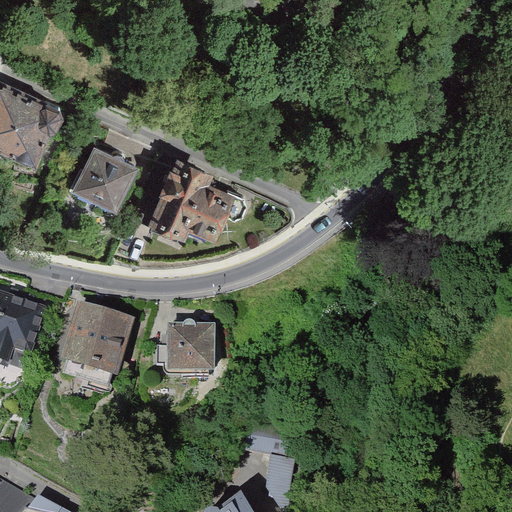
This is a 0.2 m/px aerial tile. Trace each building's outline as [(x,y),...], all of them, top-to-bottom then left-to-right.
[(38,99),(0,82),(0,139),(30,153),(44,124),(51,121),(57,109),(55,104),(42,98),(38,99)] [(133,165),(94,146),(74,184),(114,204),(133,165)] [(211,171),(181,159),(153,219),(185,233),(189,224),(216,235),(225,214),(237,219),(245,216),(250,206),(247,198),(206,181),(211,171)] [(49,308),(0,291),(0,366),(26,375),(49,308)] [(130,324),(78,308),(62,363),(65,364),(61,377),(105,391),(109,376),(114,378),(130,324)] [(212,330),(170,330),(170,372),(211,372),(212,330)] [(291,430),(248,424),(245,447),(288,453),(291,430)] [(296,457),(271,452),(266,488),(283,511),(291,511),(296,457)] [(0,510),(19,489),(0,477),(0,510)] [(62,511),(36,498),(19,489),(0,510),(0,511),(62,511)] [(258,511),(244,489),(220,505),(217,501),(210,501),(204,507),(203,511),(258,511)]
